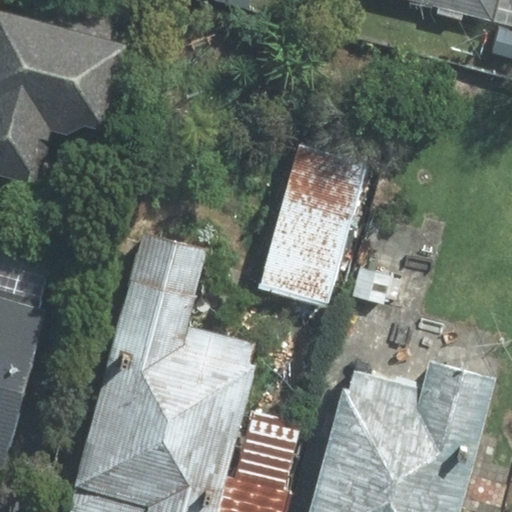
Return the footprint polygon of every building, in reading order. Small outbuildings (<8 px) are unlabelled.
[(511,0),(208,0),(208,3),(252,14),(255,0),(409,0),(491,21),(482,55),(511,62),(511,0)] [(0,174),(29,182),(43,132),(86,143),(111,49),(0,18),(0,174)] [(352,194),(278,172),(245,286),(318,308),(352,194)] [(398,246),(358,236),(342,297),(383,307),(398,246)] [(183,294),(124,278),(60,511),(62,511),(282,511),(305,429),(234,409),(252,345),(174,324),(183,294)] [(0,442),(36,305),(0,296),(0,442)] [(338,355),(337,362),(294,511),(457,511),(494,378),(424,359),(419,378),(338,355)]
